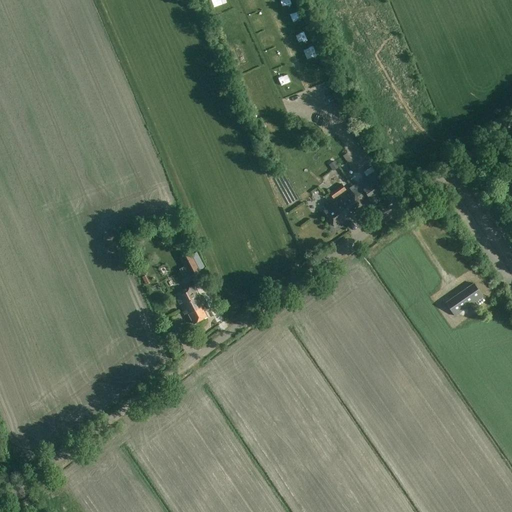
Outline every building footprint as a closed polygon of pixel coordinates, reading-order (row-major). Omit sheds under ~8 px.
[(256,12),(263,8),(259,0),(258,0),(251,4),(256,12)] [(265,16),(258,18),(261,29),(267,28),(265,16)] [(299,35),(303,46),(313,43),(308,31),(299,35)] [(313,69),(316,80),(326,77),(323,66),(313,69)] [(368,174),(375,169),(372,165),(366,170),(368,174)] [(349,188),(351,191),(363,207),(371,202),(374,206),(384,198),(380,193),(387,188),(375,170),(349,188)] [(342,174),(330,181),(334,186),(345,179),(342,174)] [(329,192),(334,200),(347,190),(342,183),(329,192)] [(364,209),(363,207),(351,191),(333,205),(334,207),(325,214),(335,227),(350,216),(351,218),(364,209)] [(180,258),(185,267),(190,276),(199,271),(190,253),(180,258)] [(204,281),(200,284),(208,298),(212,295),(204,281)] [(455,317),(465,309),(483,297),(473,283),(445,303),(455,317)] [(194,323),(207,317),(198,301),(201,300),(194,285),(175,295),(186,315),(189,314),(194,323)]
